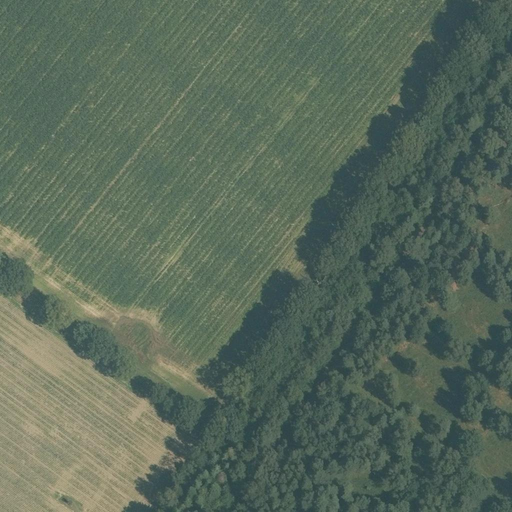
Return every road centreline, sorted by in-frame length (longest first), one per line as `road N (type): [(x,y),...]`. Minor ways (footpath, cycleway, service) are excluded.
road 1 (track): [(232,511),(511,99)]
road 2 (track): [(0,266),(210,421)]
